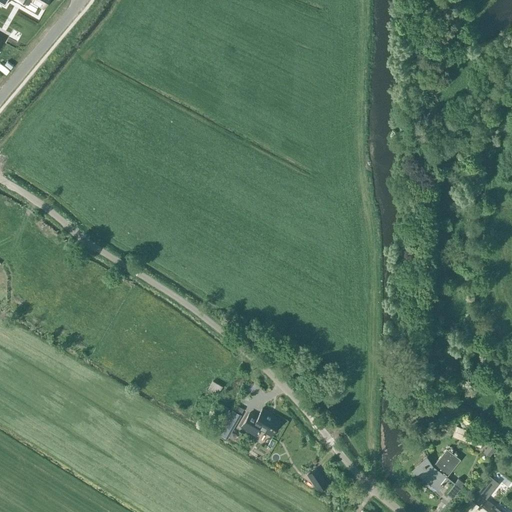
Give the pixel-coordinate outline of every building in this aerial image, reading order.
[(207,389),(212,392),(217,395),(218,392),(222,386),(213,380),(207,389)] [(258,428),(271,435),(280,419),(267,412),(268,412),(262,408),(257,417),(249,413),(241,427),(254,434),(258,428)] [(232,409),(219,433),(228,438),(241,414),(232,409)] [(466,429),(456,425),(452,436),(478,445),(480,440),(464,434),(466,429)] [(446,476),(460,459),(446,448),(432,465),(431,464),(427,458),(413,471),(438,490),(448,477),(446,476)] [(316,468),(307,474),(318,491),(327,485),(316,468)] [(487,472),(476,486),(488,494),(498,480),(487,472)] [(452,497),(464,483),(458,478),(446,493),(452,497)] [(500,511),(484,499),(476,508),(480,511),(500,511)]
